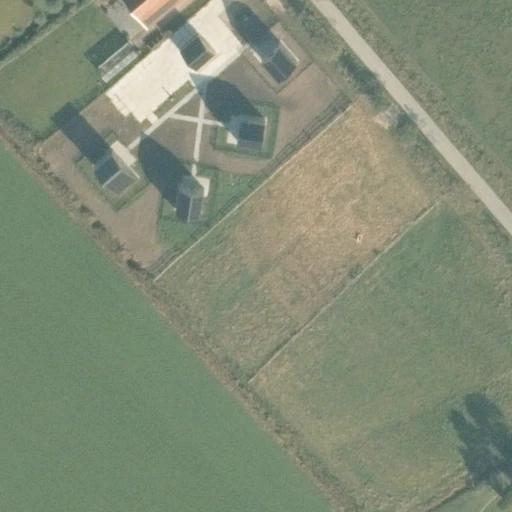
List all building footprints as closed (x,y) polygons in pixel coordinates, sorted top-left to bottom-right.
[(126,0),(147,24),(175,0),(126,0)] [(207,41),(198,32),(189,40),(197,50),(207,41)] [(197,50),(189,40),(180,48),(188,58),(197,50)] [(280,40),(279,40),(261,56),(267,63),(278,75),(297,59),(280,40)] [(215,51),(207,41),(197,50),(206,59),(215,51)] [(206,59),(197,50),(188,58),(196,67),(206,59)] [(265,118),(240,114),(240,115),(237,139),(246,140),(262,143),(265,118)] [(137,176),(129,166),(113,148),(106,154),(94,164),(118,193),(137,176)] [(200,212),(203,196),(204,187),(181,183),(179,183),(176,207),(200,212)]
